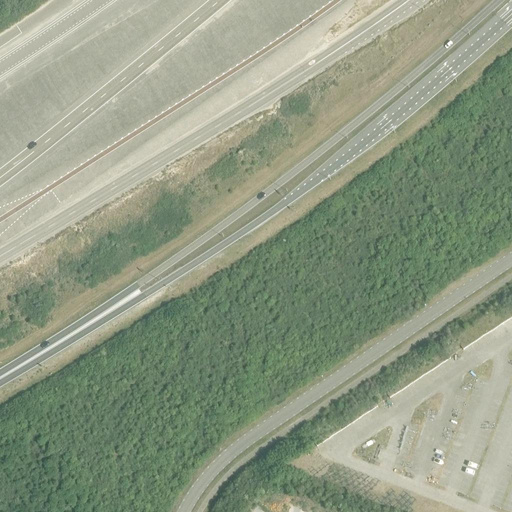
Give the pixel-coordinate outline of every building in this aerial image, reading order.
[(508,313),(502,317),(505,322),(511,318),(508,313)] [(502,317),(496,321),(499,326),(505,322),(502,317)] [(496,321),(490,325),(493,330),(499,326),(496,321)] [(490,325),(484,329),(487,334),(493,330),(490,325)] [(478,333),(481,338),(487,334),(484,329),(478,333)] [(472,337),(475,342),(481,338),(478,333),(472,337)] [(466,341),(469,346),(475,342),(472,337),(466,341)] [(460,345),(463,350),(469,346),(466,341),(460,345)] [(447,354),(441,358),(444,362),(450,358),(447,354)] [(441,358),(435,362),(438,366),(444,362),(441,358)] [(429,366),(432,370),(438,366),(435,362),(429,366)] [(429,366),(423,370),(426,374),(432,370),(429,366)] [(417,374),(420,378),(426,374),(423,370),(417,374)] [(411,378),(414,382),(420,378),(417,374),(411,378)] [(411,378),(405,382),(408,386),(414,382),(411,378)] [(399,386),(402,390),(408,386),(405,382),(399,386)] [(399,386),(393,390),(396,394),(402,390),(399,386)] [(386,394),(389,398),(396,394),(393,390),(386,394)] [(368,406),(371,411),(377,407),(374,402),(368,406)] [(368,406),(362,410),(365,415),(371,411),(368,406)] [(356,414),(359,419),(365,415),(362,410),(356,414)] [(350,418),(353,423),(359,419),(356,414),(350,418)] [(343,422),(347,427),(353,423),(350,418),(343,422)] [(337,426),(341,431),(347,427),(343,422),(337,426)] [(331,430),(334,435),(341,431),(337,426),(331,430)] [(325,434),(328,439),(334,435),(331,430),(325,434)] [(319,438),(322,443),(328,439),(325,434),(319,438)] [(319,438),(313,442),(316,447),(322,443),(319,438)]
